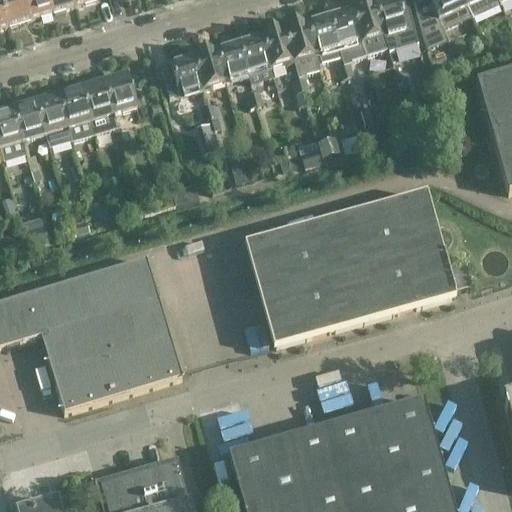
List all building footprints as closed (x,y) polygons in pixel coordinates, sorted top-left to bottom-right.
[(21,0),(16,0),(0,5),(0,6),(8,31),(29,25),(21,0)] [(45,0),(21,0),(29,25),(51,18),(45,0)] [(69,0),(45,0),(51,18),(73,11),(69,0)] [(94,0),(69,0),(73,11),(96,4),(94,0)] [(397,0),(373,7),(383,42),(392,40),(391,37),(406,33),(397,0)] [(472,23),(461,0),(424,0),(413,5),(422,42),(426,56),(447,46),(448,48),(450,47),(445,35),(444,33),(462,25),(457,16),(467,12),(472,23)] [(486,3),(492,0),(495,0),(500,10),(501,10),(496,0),(461,0),(472,23),(473,23),(472,20),(490,12),(486,3)] [(511,0),(496,0),(501,10),(500,8),(511,2),(511,0)] [(350,14),(360,47),(374,43),(374,45),(383,42),(373,7),(350,14)] [(350,14),(328,21),(338,56),(346,53),(346,51),(360,47),(350,14)] [(305,28),(315,61),(329,56),(329,58),(338,56),(328,21),(305,28)] [(305,28),(282,34),(293,69),(301,67),(301,65),(315,61),(305,28)] [(260,41),(270,74),(283,70),(284,72),(293,69),(282,34),(260,41)] [(260,41),(237,48),(248,83),(256,81),(256,78),(270,74),(260,41)] [(239,86),(248,83),(237,48),(214,55),(224,88),(238,84),(239,86)] [(394,52),(387,54),(391,69),(398,66),(394,52)] [(391,69),(387,54),(380,57),(384,71),(391,69)] [(214,55),(192,61),(202,97),(211,94),(211,92),(224,88),(214,55)] [(504,65),(500,56),(491,60),(495,69),(504,65)] [(202,97),(192,61),(169,68),(179,102),(193,98),(194,99),(202,97)] [(347,65),(341,67),(345,81),(352,79),(347,65)] [(345,81),(341,67),(334,69),(338,83),(345,81)] [(448,72),(433,79),(436,88),(453,83),(448,72)] [(507,199),(511,197),(511,77),(476,88),(507,199)] [(302,78),(296,80),(300,94),(307,92),(302,78)] [(300,94),(296,80),(289,82),(293,96),(300,94)] [(102,88),(112,122),(136,114),(126,81),(102,88)] [(80,95),(90,128),(112,122),(102,88),(80,95)] [(257,91),(250,93),(255,108),(262,105),(257,91)] [(427,91),(408,96),(418,131),(436,125),(427,91)] [(248,110),(255,108),(250,93),(244,95),(248,110)] [(70,147),(93,140),(90,128),(80,95),(57,102),(70,147)] [(70,147),(57,102),(34,109),(44,142),(48,154),(70,147)] [(212,104),(205,106),(209,120),(216,118),(212,104)] [(202,122),(209,120),(205,106),(198,108),(202,122)] [(12,116),(22,149),(44,142),(34,109),(12,116)] [(22,149),(12,116),(0,119),(0,159),(2,166),(3,168),(25,161),(22,149)] [(383,138),(379,124),(365,128),(369,142),(383,138)] [(124,131),(116,134),(120,148),(128,145),(124,131)] [(290,153),(277,158),(281,172),(295,168),(290,153)] [(30,176),(37,173),(32,159),(25,161),(30,176)] [(234,178),(238,189),(252,184),(249,174),(234,178)] [(197,203),(193,189),(170,196),(174,210),(197,203)] [(450,302),(421,204),(246,254),(275,352),(450,302)] [(140,209),(127,213),(131,225),(143,221),(140,209)] [(110,213),(95,218),(100,232),(114,227),(110,213)] [(87,227),(73,231),(76,241),(90,237),(87,227)] [(42,232),(24,238),(28,254),(47,248),(42,232)] [(16,238),(1,243),(7,263),(23,259),(16,238)] [(0,310),(0,354),(39,343),(62,419),(181,383),(146,266),(0,310)] [(463,267),(446,271),(453,295),(469,290),(463,267)] [(511,399),(501,403),(511,440),(511,399)] [(451,511),(423,408),(228,462),(242,511),(451,511)] [(188,511),(175,465),(94,489),(100,511),(58,511),(57,505),(31,511),(188,511)]
